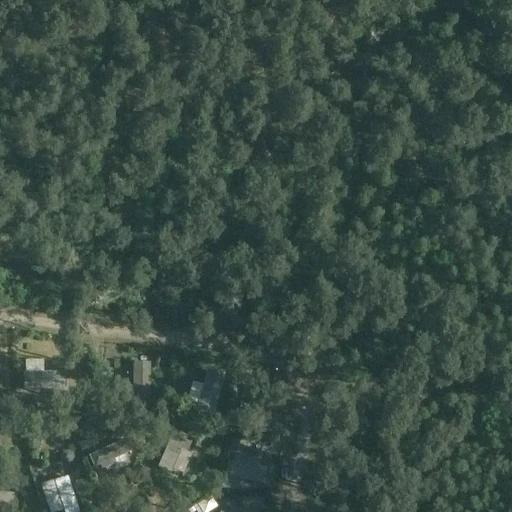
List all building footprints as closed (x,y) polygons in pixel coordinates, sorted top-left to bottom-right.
[(133,364),(133,407),(147,407),(147,364),(133,364)] [(206,368),(194,365),(185,401),(198,403),(206,368)] [(80,374),(60,383),(58,379),(50,383),(52,386),(53,389),(39,395),(45,408),(87,389),(83,380),(80,374)] [(236,428),(278,433),(280,417),(238,412),(236,428)] [(222,422),(222,425),(231,425),(231,423),(232,415),(223,414),(222,422)] [(190,437),(177,432),(162,473),(175,478),(190,437)] [(88,440),(76,445),(81,455),(92,449),(88,440)] [(93,470),(99,468),(100,472),(112,467),(110,463),(131,453),(126,440),(87,458),(93,470)] [(230,440),(227,452),(236,453),(238,442),(230,440)] [(232,465),(226,464),(223,481),(266,489),(269,473),(245,469),(247,459),(234,457),(232,465)] [(76,511),(66,478),(52,482),(38,487),(45,508),(54,505),(56,511),(76,511)] [(91,496),(95,507),(115,500),(111,489),(91,496)] [(0,511),(6,511),(6,509),(14,509),(15,494),(0,493),(0,511)]
